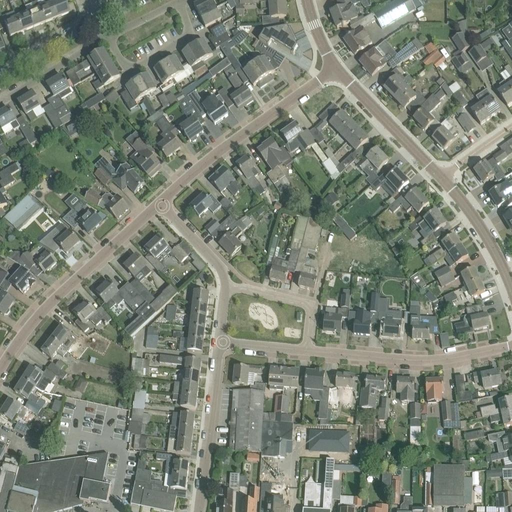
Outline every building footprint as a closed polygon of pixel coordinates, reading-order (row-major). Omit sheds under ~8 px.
[(45,23),(57,18),(49,0),(43,0),(46,6),(39,9),(45,23)] [(69,14),(65,5),(63,0),(49,0),(57,18),(69,14)] [(216,8),(212,2),(211,0),(205,0),(194,6),(200,17),(216,8)] [(232,0),(228,2),(232,10),(236,7),(236,6),(232,0)] [(351,27),(359,21),(353,5),(367,0),(346,0),(338,3),(341,10),(331,13),(337,28),(350,23),(351,27)] [(372,43),(362,29),(377,20),(383,29),(416,10),(409,0),(405,0),(403,2),(401,0),(397,0),(359,21),(351,27),(350,27),(354,33),(344,40),(355,55),(372,43)] [(261,3),(261,4),(262,11),(270,11),(271,17),(262,18),(262,26),(269,26),(279,25),(279,18),(286,18),(285,1),(270,2),(261,3)] [(39,9),(37,2),(31,4),(34,11),(28,13),(34,28),(45,23),(39,9)] [(221,20),(219,15),(216,8),(200,17),(205,28),(221,20)] [(22,33),(16,18),(13,12),(2,17),(10,37),(22,33)] [(22,33),(34,28),(28,13),(16,18),(22,33)] [(467,37),(467,31),(466,21),(456,24),(466,38),(467,37)] [(509,27),(502,32),(509,42),(511,39),(511,22),(508,26),(509,27)] [(216,50),(224,45),(231,41),(221,25),(211,31),(214,38),(210,40),(216,50)] [(298,47),(294,41),(297,40),(290,27),(280,29),(264,32),(259,40),(268,46),(271,42),(294,56),(295,54),(294,53),(298,47)] [(261,30),(255,39),(258,41),(259,40),(264,32),(261,30)] [(462,34),(452,40),(461,54),(463,52),(470,48),(462,34)] [(259,42),(253,39),(249,45),(255,49),(264,55),(269,48),(259,42)] [(213,56),(209,49),(204,41),(193,47),(202,63),(202,62),(213,56)] [(433,43),(425,48),(429,55),(437,49),(433,43)] [(412,44),(396,56),(402,63),(418,52),(412,44)] [(480,46),(468,54),(477,65),(488,57),(480,46)] [(205,67),(202,62),(202,63),(193,47),(182,54),(189,65),(186,67),(188,71),(192,69),(194,73),(205,67)] [(372,76),(392,59),(388,55),(386,57),(378,47),(370,54),(360,62),(372,76)] [(436,50),(427,58),(432,64),(434,62),(441,55),(436,50)] [(97,73),(112,64),(104,51),(81,65),(85,72),(93,67),(97,73)] [(461,54),(451,60),(458,71),(470,63),(463,52),(461,54)] [(235,71),(241,67),(232,53),(226,57),(235,71)] [(441,55),(434,62),(438,67),(445,61),(441,55)] [(188,71),(186,67),(182,69),(175,58),(165,64),(177,84),(188,78),(185,73),(188,71)] [(274,73),(269,64),(264,58),(254,65),(267,84),(274,80),(271,75),(274,73)] [(93,85),(97,91),(120,77),(112,64),(97,73),(101,80),(93,85)] [(174,86),(177,84),(165,64),(154,71),(163,86),(171,81),(174,86)] [(260,89),(267,84),(254,65),(243,72),(254,87),(257,84),(260,89)] [(231,66),(223,71),(227,78),(235,72),(231,66)] [(74,87),(81,83),(73,70),(66,74),(74,87)] [(405,80),(403,78),(395,70),(384,81),(389,85),(385,89),(395,99),(406,88),(414,81),(409,76),(405,80)] [(207,84),(214,78),(211,73),(206,76),(203,78),(207,84)] [(156,90),(152,83),(147,75),(136,81),(146,97),(156,90)] [(252,98),(247,90),(245,89),(235,75),(228,80),(238,94),(231,99),(238,109),(252,98)] [(72,94),(66,83),(62,77),(47,85),(54,97),(48,101),(50,105),(60,121),(63,126),(69,123),(70,123),(73,120),(70,115),(71,115),(62,100),(72,94)] [(199,90),(207,84),(203,78),(196,84),(196,83),(182,92),(186,99),(188,98),(196,92),(199,90)] [(441,79),(436,83),(440,87),(444,82),(441,79)] [(128,91),(121,95),(130,111),(136,105),(135,103),(143,98),(144,101),(143,101),(143,104),(150,118),(146,121),(150,126),(158,120),(154,115),(156,114),(146,97),(136,81),(126,88),(128,91)] [(507,107),(511,103),(511,92),(504,81),(499,85),(502,89),(497,93),(507,107)] [(453,95),(449,90),(446,85),(441,88),(449,98),(453,95)] [(449,90),(453,95),(463,109),(468,105),(455,86),(449,90)] [(413,110),(420,103),(424,99),(417,92),(413,96),(406,88),(395,99),(404,109),(408,106),(413,110)] [(501,112),(491,98),(492,98),(487,90),(476,97),(481,105),(490,119),(501,112)] [(115,91),(106,98),(111,104),(120,98),(115,91)] [(434,122),(428,116),(441,104),(439,102),(445,97),(441,91),(435,97),(433,96),(427,102),(420,109),(423,111),(421,112),(414,119),(419,125),(418,126),(423,131),(424,130),(425,131),(434,122)] [(178,105),(186,99),(182,92),(174,97),(172,94),(166,98),(169,104),(164,108),(162,110),(165,115),(178,105)] [(204,108),(198,100),(197,98),(199,96),(196,92),(188,98),(198,112),(204,108),(208,114),(215,124),(227,116),(220,106),(224,103),(222,100),(220,97),(210,104),(204,108)] [(33,111),(41,107),(33,94),(19,103),(26,116),(27,115),(32,123),(38,119),(33,111)] [(100,104),(106,100),(102,94),(85,104),(85,105),(88,111),(90,110),(100,104)] [(169,104),(166,98),(164,94),(158,99),(164,108),(169,104)] [(200,116),(198,112),(188,98),(186,99),(178,105),(183,112),(190,122),(181,129),(190,142),(203,133),(194,120),(200,116)] [(100,104),(90,110),(91,112),(95,110),(97,112),(103,109),(100,104)] [(64,126),(63,126),(60,121),(50,105),(44,109),(56,131),(64,126)] [(83,114),(88,111),(85,105),(79,108),(83,114)] [(480,126),(490,119),(481,105),(471,112),(480,126)] [(342,113),(342,114),(340,112),(335,106),(321,120),(322,121),(315,128),(319,132),(329,123),(339,134),(351,122),(342,113)] [(20,128),(14,117),(9,109),(0,114),(0,126),(2,130),(6,135),(14,130),(14,131),(20,128)] [(158,120),(165,115),(162,110),(156,114),(154,115),(158,120)] [(465,114),(458,119),(468,134),(475,128),(465,114)] [(74,130),(85,124),(81,116),(73,120),(70,123),(74,130)] [(441,125),(441,126),(440,127),(443,130),(433,139),(444,151),(454,141),(447,134),(453,128),(449,124),(453,120),(450,117),(441,125)] [(173,129),(167,121),(164,118),(156,124),(165,135),(163,136),(167,141),(158,149),(163,155),(164,155),(167,159),(181,148),(168,133),(173,129)] [(347,142),(359,131),(351,122),(339,134),(347,142)] [(296,124),(281,135),(288,145),(285,147),(291,154),(302,146),(306,151),(316,144),(317,143),(308,130),(303,134),(296,124)] [(30,146),(37,142),(29,128),(22,132),(30,146)] [(347,142),(356,151),(368,140),(359,131),(347,142)] [(151,148),(142,139),(136,133),(132,137),(131,136),(127,141),(138,152),(131,159),(148,177),(160,166),(147,152),(151,148)] [(39,141),(28,149),(33,156),(44,148),(39,141)] [(294,164),(289,156),(284,148),(279,151),(272,141),(263,147),(264,148),(258,152),(273,172),(268,176),(271,179),(268,182),(274,190),(277,194),(289,184),(285,179),(277,167),(282,163),(286,169),(294,164)] [(489,169),(497,164),(498,164),(508,158),(507,157),(509,156),(510,158),(511,157),(511,151),(511,150),(511,149),(511,144),(510,141),(500,148),(502,152),(494,158),(486,164),(485,163),(474,171),(483,184),(494,176),(489,169)] [(329,159),(330,160),(334,157),(329,149),(324,153),(329,160),(329,159)] [(378,172),(381,168),(388,161),(377,150),(367,159),(365,158),(357,166),(363,172),(371,164),(378,172)] [(351,154),(336,169),(338,171),(341,175),(354,162),(357,159),(351,154)] [(242,162),(237,166),(238,167),(244,175),(240,178),(246,186),(246,187),(248,186),(253,192),(255,190),(259,196),(264,192),(254,178),(259,175),(254,168),(255,167),(254,166),(248,158),(246,157),(242,160),(242,162)] [(328,160),(322,164),(331,177),(338,171),(336,169),(330,160),(329,159),(329,160),(328,160)] [(145,185),(126,165),(123,169),(120,166),(115,170),(109,164),(103,170),(112,181),(115,184),(122,191),(127,186),(135,195),(145,185)] [(0,177),(2,181),(11,176),(19,171),(16,165),(0,174),(0,177)] [(112,181),(103,170),(102,168),(95,175),(106,187),(112,181)] [(243,189),(230,175),(223,168),(209,181),(221,193),(226,189),(234,197),(243,189)] [(371,186),(371,187),(375,192),(381,187),(392,198),(398,192),(398,193),(401,190),(409,183),(397,171),(390,177),(388,179),(384,175),(379,179),(371,186)] [(374,173),(366,181),(371,186),(379,179),(374,173)] [(54,174),(50,179),(58,184),(62,180),(54,174)] [(0,209),(7,205),(1,196),(7,193),(4,189),(15,182),(11,176),(2,181),(0,182),(0,183),(3,189),(0,190),(0,209)] [(505,211),(511,206),(511,190),(508,184),(501,188),(490,195),(498,208),(502,206),(505,211)] [(117,196),(114,198),(110,196),(106,195),(102,198),(90,191),(85,199),(98,207),(103,210),(106,208),(117,220),(129,209),(117,196)] [(419,214),(422,211),(429,204),(416,191),(406,200),(402,197),(389,209),(394,214),(401,207),(407,213),(413,208),(419,214)] [(339,201),(334,193),(324,201),(330,208),(339,201)] [(204,196),(191,208),(199,217),(207,211),(208,209),(213,214),(222,206),(220,204),(211,195),(207,199),(204,196)] [(5,218),(17,231),(40,209),(28,196),(5,218)] [(73,212),(64,220),(67,223),(74,229),(79,224),(89,235),(101,223),(95,216),(92,213),(86,207),(88,205),(74,196),(65,204),(73,212)] [(226,199),(220,204),(222,206),(228,213),(234,207),(226,199)] [(274,208),(279,212),(282,206),(277,203),(274,208)] [(261,208),(256,212),(259,216),(264,212),(261,208)] [(422,232),(429,226),(435,233),(446,225),(436,211),(425,220),(422,216),(410,226),(414,231),(419,228),(422,232)] [(229,229),(238,223),(231,216),(221,226),(226,231),(229,229)] [(232,257),(239,250),(242,248),(235,240),(252,224),(246,217),(238,223),(229,229),(233,233),(220,245),(232,257)] [(304,240),(309,222),(299,219),(294,238),(304,240)] [(323,223),(309,219),(309,222),(304,240),(300,253),(295,272),(302,274),(299,288),(314,291),(317,279),(316,279),(318,271),(304,267),(308,250),(315,252),(321,229),(323,223)] [(69,233),(62,224),(58,221),(52,226),(60,234),(53,240),(45,236),(40,244),(55,253),(59,246),(67,254),(79,243),(70,233),(69,233)] [(211,235),(220,227),(215,221),(206,229),(211,235)] [(325,238),(328,230),(329,231),(331,224),(323,222),(323,223),(321,229),(323,229),(321,236),(325,238)] [(425,248),(437,240),(433,234),(421,243),(425,248)] [(160,274),(165,270),(156,260),(160,255),(168,248),(163,242),(164,241),(159,235),(151,242),(152,244),(146,250),(150,254),(145,258),(154,267),(160,274)] [(428,268),(447,255),(461,246),(454,235),(441,244),(446,251),(444,253),(441,249),(427,258),(428,259),(424,262),(428,268)] [(52,258),(55,253),(40,244),(30,255),(28,253),(25,253),(23,254),(21,254),(18,253),(15,253),(12,254),(10,256),(8,259),(29,271),(36,265),(45,274),(57,264),(52,258)] [(456,266),(460,263),(468,257),(461,246),(447,255),(449,259),(451,258),(456,266)] [(178,247),(172,253),(181,263),(188,257),(178,247)] [(295,272),(300,253),(292,251),(290,256),(289,263),(273,259),(271,269),(273,269),(270,280),(285,284),(288,272),(294,274),(295,272)] [(200,276),(203,273),(208,268),(195,253),(191,257),(195,261),(193,264),(196,271),(200,276)] [(146,266),(143,264),(137,256),(125,267),(134,277),(140,272),(145,279),(151,273),(145,267),(146,266)] [(438,282),(452,274),(448,267),(434,274),(438,282)] [(13,278),(8,275),(9,274),(0,268),(0,286),(5,280),(10,283),(23,295),(30,288),(31,289),(35,284),(34,283),(35,282),(22,270),(13,278)] [(466,287),(480,281),(474,269),(461,275),(466,287)] [(203,273),(200,276),(199,277),(204,282),(207,278),(203,273)] [(438,282),(442,288),(455,281),(452,274),(438,282)] [(156,300),(143,286),(136,279),(130,285),(157,314),(178,294),(171,286),(156,300)] [(472,299),(476,297),(485,293),(480,281),(466,287),(469,292),(465,294),(468,300),(472,299)] [(157,314),(130,285),(128,284),(118,293),(108,283),(96,294),(106,304),(102,307),(107,313),(116,305),(118,307),(123,301),(139,318),(128,329),(122,324),(119,327),(131,339),(157,314)] [(7,293),(0,288),(0,313),(4,316),(14,303),(3,295),(5,292),(7,293)] [(378,314),(380,291),(376,291),(376,295),(372,295),(370,313),(378,314)] [(209,294),(199,292),(194,292),(194,293),(190,292),(189,304),(208,306),(209,294)] [(429,292),(425,297),(431,304),(433,303),(438,301),(429,292)] [(454,293),(449,295),(443,298),(448,308),(454,306),(452,303),(457,301),(454,293)] [(349,313),(350,303),(351,296),(341,295),(340,310),(335,310),(335,318),(325,317),(324,332),(340,333),(342,319),(348,320),(349,313)] [(435,309),(444,305),(442,300),(438,302),(438,301),(433,303),(434,304),(433,305),(435,309)] [(357,314),(358,307),(358,304),(350,303),(349,313),(356,314),(355,323),(354,335),(369,336),(371,325),(369,324),(370,315),(357,314)] [(107,313),(102,307),(95,314),(87,304),(80,310),(80,309),(74,314),(79,320),(75,323),(85,333),(89,329),(84,324),(89,319),(96,327),(102,322),(106,326),(113,319),(107,313)] [(207,318),(208,306),(189,304),(187,315),(207,318)] [(420,319),(420,316),(420,308),(416,308),(416,304),(411,304),(410,310),(410,315),(411,315),(411,328),(413,328),(413,340),(429,341),(429,327),(429,320),(420,319)] [(167,313),(176,314),(177,307),(167,306),(167,313)] [(455,325),(455,326),(457,336),(474,333),(474,331),(489,328),(487,316),(484,316),(482,306),(463,309),(465,318),(468,317),(470,326),(463,328),(462,324),(455,325)] [(176,319),(176,314),(167,313),(165,325),(175,326),(176,319)] [(205,330),(207,318),(187,315),(186,321),(191,322),(190,328),(205,330)] [(400,339),(401,329),(402,317),(394,316),(394,324),(385,323),(383,337),(400,339)] [(72,335),(69,333),(62,327),(52,339),(62,347),(68,352),(73,345),(67,340),(72,335)] [(204,342),(205,330),(190,328),(189,340),(204,342)] [(442,348),(449,347),(448,334),(440,335),(442,348)] [(152,342),(153,336),(148,335),(146,348),(157,349),(157,343),(152,342)] [(85,341),(79,337),(76,341),(81,346),(85,341)] [(63,358),(68,352),(62,347),(52,339),(42,352),(52,360),(57,354),(63,358)] [(204,342),(189,340),(184,339),(184,345),(188,346),(187,352),(202,354),(204,342)] [(183,366),(184,359),(160,356),(160,363),(183,366)] [(132,359),(131,366),(144,367),(145,360),(138,360),(132,359)] [(131,366),(130,376),(136,376),(143,377),(143,374),(148,375),(149,372),(153,373),(153,368),(149,368),(150,361),(146,361),(145,360),(144,367),(131,366)] [(201,362),(191,361),(187,360),(185,372),(200,374),(201,362)] [(47,369),(63,381),(67,375),(62,371),(65,366),(59,361),(56,366),(52,363),(47,369)] [(254,386),(255,374),(261,374),(261,368),(249,367),(248,369),(235,368),(233,385),(247,386),(250,386),(254,386)] [(56,377),(48,372),(46,377),(31,368),(23,380),(36,388),(44,393),(49,385),(51,386),(56,377)] [(284,370),(284,368),(279,368),(279,370),(271,369),(270,390),(283,392),(284,388),(285,370),(284,370)] [(298,389),(298,381),(299,371),(285,370),(284,388),(298,389)] [(185,372),(180,372),(175,371),(174,383),(175,383),(199,386),(200,374),(185,372)] [(322,400),(324,384),(324,374),(323,374),(323,372),(316,371),(316,373),(307,372),(305,396),(311,396),(313,399),(322,400)] [(473,375),(474,382),(483,381),(484,389),(501,386),(498,372),(482,376),(482,373),(473,375)] [(353,389),(354,386),(355,376),(338,375),(336,388),(344,388),(342,401),(342,406),(351,407),(352,402),(353,389)] [(385,392),(385,389),(386,379),(367,377),(366,390),(362,389),(361,408),(376,409),(377,399),(377,391),(385,392)] [(464,386),(463,377),(455,378),(457,390),(462,390),(464,386)] [(32,394),(36,388),(23,380),(15,392),(29,402),(25,408),(36,415),(38,416),(46,403),(32,394)] [(414,394),(414,390),(414,380),(398,380),(397,394),(406,394),(406,402),(413,402),(413,394),(414,394)] [(443,393),(443,390),(443,380),(426,381),(427,397),(427,402),(428,402),(428,404),(436,404),(436,402),(442,401),(441,393),(443,393)] [(197,398),(199,386),(175,383),(174,389),(179,390),(178,395),(178,396),(197,398)] [(266,393),(266,384),(259,384),(259,386),(254,386),(250,386),(250,393),(264,393),(266,393)] [(331,423),(332,407),(339,407),(340,396),(338,396),(338,390),(330,389),(329,403),(327,425),(334,426),(335,423),(331,423)] [(145,404),(146,392),(141,391),(140,398),(135,397),(135,403),(145,404)] [(250,393),(235,392),(234,402),(239,402),(238,411),(263,412),(264,393),(250,393)] [(178,396),(178,395),(173,395),(173,401),(177,402),(176,408),(196,410),(197,398),(178,396)] [(281,423),(283,398),(276,397),(274,413),(278,413),(277,422),(281,423)] [(281,423),(292,423),(292,416),(288,415),(290,398),(283,398),(281,423)] [(477,420),(489,417),(511,412),(511,398),(499,402),(500,409),(496,411),(495,406),(480,409),(481,412),(476,413),(477,420)] [(380,409),(379,421),(389,422),(391,400),(384,399),(383,409),(380,409)] [(36,415),(25,408),(21,406),(20,408),(10,401),(0,415),(12,423),(12,422),(13,423),(17,417),(30,424),(36,415)] [(327,425),(329,403),(320,402),(319,420),(321,420),(320,425),(327,425)] [(451,407),(451,403),(442,403),(444,421),(445,428),(461,428),(460,423),(459,407),(451,407)] [(421,449),(421,419),(421,405),(411,405),(411,419),(411,449),(421,449)] [(144,414),(144,410),(133,409),(132,422),(137,422),(143,423),(149,424),(150,423),(150,418),(151,415),(144,414)] [(263,412),(238,411),(232,411),(230,452),(240,452),(261,454),(263,414),(263,412)] [(504,427),(509,426),(511,425),(511,412),(489,417),(491,424),(503,421),(504,427)] [(182,414),(182,415),(173,414),(172,427),(193,429),(195,416),(182,414)] [(281,423),(277,422),(270,422),(270,414),(263,414),(261,454),(262,454),(262,457),(260,477),(260,479),(275,481),(277,458),(286,458),(288,441),(293,442),(294,424),(292,423),(281,423)] [(14,429),(26,435),(29,429),(18,423),(14,429)] [(192,442),(193,429),(172,427),(170,439),(179,441),(192,442)] [(45,431),(42,437),(48,440),(51,434),(45,431)] [(484,431),(465,435),(467,442),(486,438),(484,431)] [(511,450),(511,437),(506,439),(504,433),(488,436),(489,442),(495,443),(497,443),(499,454),(511,450)] [(347,453),(348,435),(319,434),(318,452),(347,453)] [(190,455),(192,442),(179,441),(177,454),(190,455)] [(360,447),(360,466),(385,466),(385,460),(369,460),(369,452),(367,452),(367,447),(360,447)] [(511,469),(511,450),(499,454),(491,456),(486,457),(487,463),(503,460),(505,470),(511,469)] [(108,503),(108,501),(111,488),(102,486),(109,455),(90,457),(57,462),(56,464),(51,464),(52,463),(23,467),(20,467),(8,511),(34,511),(38,500),(67,508),(67,509),(68,509),(70,500),(90,504),(90,499),(108,503)] [(0,511),(8,511),(20,467),(23,467),(22,462),(12,459),(11,461),(6,460),(7,457),(4,456),(0,464),(0,511)] [(333,482),(335,462),(327,461),(325,486),(306,484),(304,510),(303,510),(303,511),(331,511),(332,500),(333,482)] [(189,464),(178,463),(170,462),(169,465),(167,465),(166,475),(173,476),(188,478),(189,464)] [(465,468),(452,468),(434,467),(434,486),(434,498),(434,507),(434,508),(454,508),(464,508),(464,489),(464,472),(465,468)] [(173,511),(177,498),(175,498),(167,496),(169,488),(153,485),(154,476),(151,476),(152,472),(138,470),(131,505),(132,504),(142,506),(141,507),(142,507),(142,506),(170,511),(173,511)] [(511,470),(503,470),(503,481),(511,480),(511,479),(511,478),(511,470)] [(232,511),(234,492),(238,492),(239,475),(231,475),(230,491),(223,491),(223,497),(216,496),(216,504),(218,504),(217,511),(232,511)] [(186,492),(188,478),(173,476),(171,489),(169,488),(167,496),(175,498),(177,498),(177,497),(175,497),(176,491),(186,492)] [(260,479),(260,477),(252,476),(252,482),(251,482),(250,488),(251,488),(250,501),(242,501),(241,511),(255,511),(256,502),(258,502),(258,507),(259,507),(259,501),(259,489),(260,479)] [(332,500),(340,501),(341,482),(333,482),(332,500)] [(399,506),(400,483),(392,483),(391,506),(399,506)] [(285,496),(273,496),(273,492),(272,492),(273,487),(263,486),(263,485),(262,485),(260,511),(290,511),(290,508),(284,508),(285,496)] [(434,498),(434,486),(426,486),(425,507),(434,507),(434,498)] [(354,511),(355,507),(361,507),(361,499),(354,499),(354,506),(339,506),(338,511),(354,511)]
